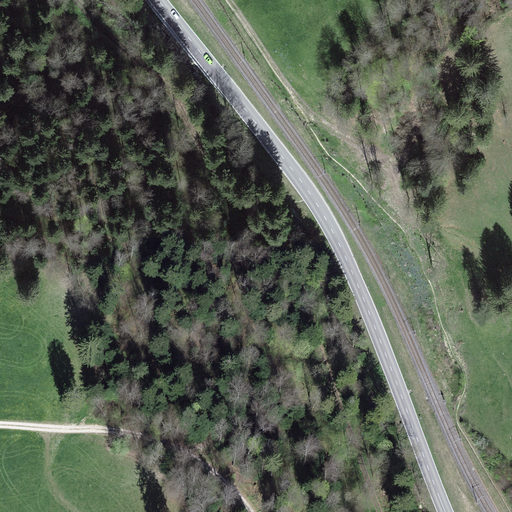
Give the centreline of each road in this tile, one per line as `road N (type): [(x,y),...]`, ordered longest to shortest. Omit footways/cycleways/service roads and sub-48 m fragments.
road 1 (track): [(71,0),(172,93),(212,169),(298,274),(378,511)]
road 2 (primary): [(158,0),(323,215),(445,511)]
road 3 (track): [(251,511),(209,467),(165,443),(133,433),(0,425)]
road 4 (track): [(306,121),(388,172),(459,271),(472,316)]
road 5 (track): [(306,121),(228,0)]
